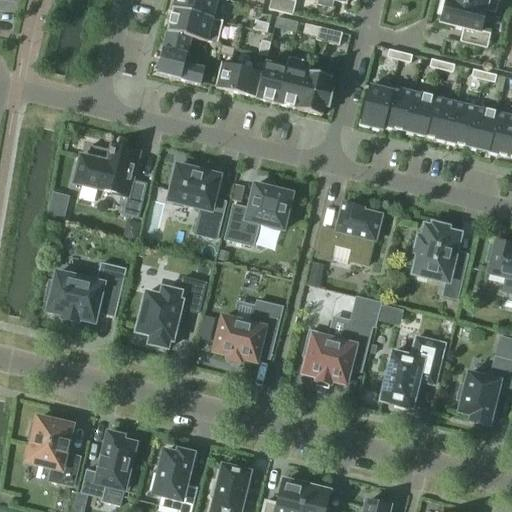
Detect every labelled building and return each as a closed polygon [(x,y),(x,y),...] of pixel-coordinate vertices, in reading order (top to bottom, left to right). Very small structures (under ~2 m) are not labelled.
[(218,0),(216,0),(174,0),(172,12),(212,22),(218,0)] [(296,4),(278,0),(271,0),(268,12),(292,18),(296,4)] [(440,2),(496,16),(499,0),(446,0),(446,1),(441,0),(440,2)] [(496,16),(440,2),(437,17),(442,18),(440,26),(463,32),(460,45),(487,52),(496,16)] [(172,12),(166,35),(191,41),(190,42),(216,48),(222,25),(212,22),(172,12)] [(294,34),(297,25),(290,23),(286,22),(284,32),(294,34)] [(269,27),(255,23),(253,32),(267,36),(269,27)] [(302,35),(316,38),(318,30),(305,26),(302,35)] [(337,48),(341,36),(318,30),(316,38),(315,42),(337,48)] [(191,41),(166,35),(156,77),(201,88),(201,87),(200,87),(204,72),(184,67),(190,42),(191,41)] [(270,46),(261,44),(258,57),(267,59),(270,46)] [(232,59),(234,51),(221,48),(219,56),(232,59)] [(398,63),(400,55),(388,53),(387,60),(398,63)] [(400,55),(398,63),(410,66),(412,58),(400,55)] [(308,75),(310,64),(289,59),(286,71),(278,108),(299,114),(308,75)] [(441,73),(442,65),(431,62),(429,70),(441,73)] [(264,65),(261,77),(255,101),(255,102),(259,103),(278,108),(286,71),(264,65)] [(442,65),(441,73),(452,76),(454,68),(442,65)] [(255,101),(261,77),(221,67),(216,91),(215,91),(255,101)] [(482,83),(484,75),(473,72),(471,80),(482,83)] [(321,119),(323,110),(329,112),(334,91),(328,90),(331,81),(308,75),(299,114),(321,119)] [(484,75),(482,83),(494,86),(496,78),(484,75)] [(390,94),(389,94),(369,89),(359,128),(382,134),(383,130),(381,129),(390,94)] [(403,135),(412,95),(390,90),(389,94),(390,94),(381,129),(383,130),(403,135)] [(424,140),(433,100),(412,95),(403,135),(424,140)] [(445,145),(454,106),(433,100),(424,140),(445,145)] [(466,150),(476,111),(454,106),(445,145),(466,150)] [(487,155),(497,116),(476,111),(466,150),(487,155)] [(508,160),(511,144),(511,119),(497,116),(487,155),(508,160)] [(86,160),(80,159),(74,186),(126,199),(122,217),(137,220),(145,187),(131,184),(138,156),(111,149),(110,154),(89,148),(86,160)] [(194,237),(216,242),(225,205),(213,202),(219,180),(176,169),(167,204),(200,212),(194,237)] [(258,227),(282,234),(291,197),(254,188),(248,211),(232,208),(224,243),(253,250),(258,227)] [(52,195),(45,223),(48,224),(62,227),(69,199),(53,195),(52,195)] [(342,206),(335,234),(322,231),(315,260),(329,264),(329,263),(347,267),(348,264),(367,269),(373,244),(374,244),(380,219),(362,214),(362,211),(342,206)] [(126,222),(122,240),(137,244),(141,225),(126,222)] [(431,231),(424,230),(422,242),(418,241),(415,255),(418,256),(416,264),(430,267),(427,280),(446,285),(442,299),(456,302),(464,269),(452,266),(459,238),(446,235),(447,232),(432,228),(431,231)] [(140,239),(139,244),(148,247),(150,241),(140,239)] [(494,248),(490,247),(485,264),(490,265),(487,277),(505,281),(502,295),(511,297),(511,248),(495,245),(494,248)] [(220,252),(217,262),(227,264),(229,255),(220,252)] [(96,286),(56,276),(54,285),(49,284),(44,305),(49,306),(47,315),(62,319),(61,323),(77,326),(78,322),(93,326),(96,316),(114,321),(126,272),(101,266),(96,286)] [(312,267),(307,288),(318,291),(323,270),(312,267)] [(160,299),(145,296),(135,336),(150,339),(148,348),(167,352),(169,344),(172,345),(176,328),(178,321),(180,312),(197,316),(204,287),(182,282),(179,295),(162,291),(160,299)] [(251,328),(222,320),(213,355),(227,359),(227,363),(240,366),(241,362),(256,366),(258,354),(270,357),(282,310),(256,304),(251,328)] [(360,375),(372,328),(350,323),(344,346),(326,342),(327,338),(309,333),(302,359),(306,360),(302,377),(317,381),(316,385),(329,388),(330,384),(345,388),(349,372),(360,375)] [(207,343),(210,331),(200,329),(197,341),(207,343)] [(411,360),(391,355),(379,405),(393,408),(393,411),(407,415),(408,412),(411,412),(418,384),(434,387),(443,348),(415,341),(411,360)] [(489,382),(467,377),(464,388),(460,387),(456,403),(461,404),(458,415),(470,419),(469,424),(488,429),(498,388),(511,391),(511,390),(511,364),(495,360),(489,382)] [(37,421),(35,427),(31,426),(27,442),(31,443),(26,465),(52,471),(49,484),(66,488),(72,489),(74,484),(79,461),(66,457),(68,446),(67,446),(71,429),(37,421)] [(86,473),(80,496),(102,502),(105,489),(123,494),(124,492),(128,493),(132,478),(128,477),(135,447),(122,444),(123,440),(107,436),(101,462),(100,462),(98,472),(98,476),(86,473)] [(163,454),(157,478),(154,477),(150,493),(153,494),(153,497),(161,499),(158,509),(170,511),(191,511),(196,493),(185,490),(193,457),(177,454),(176,457),(163,454)] [(221,468),(221,470),(221,471),(217,486),(213,485),(210,498),(214,499),(210,511),(240,511),(249,478),(250,475),(247,474),(247,475),(224,469),(221,468)] [(297,487),(282,483),(277,507),(265,504),(262,511),(299,511),(306,488),(297,486),(297,487)] [(315,490),(306,488),(299,511),(324,511),(329,495),(314,491),(315,490)] [(388,511),(390,506),(375,502),(374,506),(366,504),(363,511),(388,511)]
